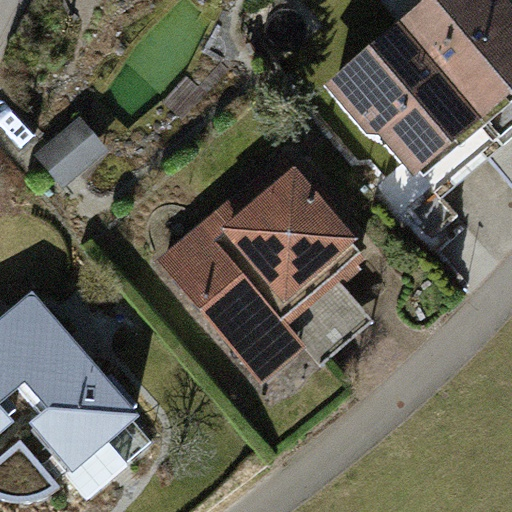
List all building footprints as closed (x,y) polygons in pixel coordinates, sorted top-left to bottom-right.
[(497,0),(443,0),(408,30),(482,119),(499,108),(505,117),(511,111),(511,29),(510,27),(509,13),(497,0)] [(408,30),(339,89),(371,129),(386,130),(429,182),(475,143),(469,133),(482,119),(408,30)] [(90,167),(66,139),(43,159),(68,187),(90,167)] [(287,165),(169,265),(247,356),(365,256),(287,165)] [(42,245),(20,263),(73,324),(95,306),(42,245)] [(6,327),(0,331),(0,434),(9,426),(5,421),(20,413),(8,397),(20,389),(49,422),(37,433),(56,459),(46,468),(24,442),(0,463),(0,500),(11,503),(24,505),(34,503),(45,501),(54,496),(63,489),(57,483),(66,474),(89,500),(159,444),(134,414),(141,407),(115,378),(107,385),(62,331),(54,337),(43,328),(32,326),(21,327),(11,333),(6,327)]
